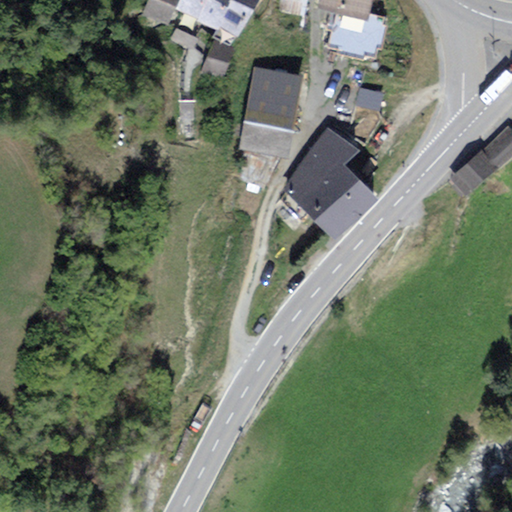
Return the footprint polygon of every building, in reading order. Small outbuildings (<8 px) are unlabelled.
[(149,0),(144,10),(169,22),(177,5),(180,0),(149,0)] [(206,0),(180,0),(177,5),(199,16),(206,0)] [(206,0),(199,16),(217,25),(220,21),(229,0),(206,0)] [(229,0),(220,21),(238,30),(253,0),(229,0)] [(281,0),(281,5),(304,11),(306,0),(281,0)] [(374,0),(322,0),(322,2),(373,10),(374,0)] [(233,48),(216,40),(204,66),(222,74),(233,48)] [(303,77),(257,68),(241,146),(286,156),(303,77)] [(511,130),(509,127),(484,150),(498,164),(511,150),(511,130)] [(292,181),(305,193),(338,158),(351,145),(331,130),(292,181)] [(467,191),(498,164),(484,150),(483,148),(453,176),(467,191)] [(337,232),(374,193),(338,158),(305,193),(300,197),(337,232)]
